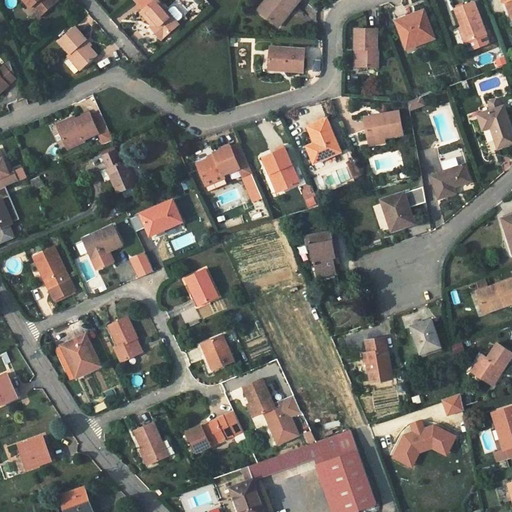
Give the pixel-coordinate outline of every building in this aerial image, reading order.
[(58,1),(57,0),(23,0),(33,12),(40,6),(45,12),(58,1)] [(154,0),(141,12),(152,25),(155,29),(153,31),(161,39),(178,24),(175,21),(166,10),(157,0),(154,0)] [(266,0),(262,6),(267,10),(263,15),(278,27),(299,0),(266,0)] [(511,0),(503,0),(504,4),(505,3),(508,2),(511,12),(511,0)] [(487,35),(474,2),(455,10),(462,28),(459,29),(465,43),(487,35)] [(38,17),(45,12),(40,6),(33,12),(38,17)] [(171,6),(166,10),(175,21),(180,17),(180,14),(174,6),(171,6)] [(267,10),(262,6),(258,11),(263,15),(267,10)] [(435,39),(425,11),(397,21),(407,49),(435,39)] [(97,55),(90,47),(85,41),(87,40),(76,26),(58,42),(70,55),(63,61),(75,75),(97,55)] [(359,49),(359,66),(378,67),(379,50),(377,49),(378,29),(356,29),(356,49),(359,49)] [(286,68),(285,71),(303,72),(305,49),(270,47),(269,67),(286,68)] [(504,57),(495,60),(498,68),(507,64),(504,57)] [(0,69),(0,76),(7,85),(15,79),(4,66),(0,69)] [(408,102),(410,110),(426,105),(423,97),(408,102)] [(511,143),(511,130),(504,106),(479,114),(484,129),(492,126),(499,148),(511,143)] [(400,111),(383,114),(383,117),(375,118),(375,116),(365,117),(369,139),(385,137),(404,133),(400,111)] [(57,124),(66,144),(83,136),(84,139),(97,134),(100,133),(92,116),(90,112),(76,119),(71,120),(71,119),(57,124)] [(101,112),(92,116),(100,133),(97,134),(102,145),(113,140),(101,112)] [(342,152),(327,118),(308,126),(315,142),(306,146),(314,163),(342,152)] [(85,142),(84,139),(83,136),(66,144),(68,149),(85,142)] [(385,137),(369,139),(370,145),(386,142),(385,137)] [(240,143),(231,146),(241,168),(240,168),(244,177),(253,173),(240,143)] [(241,168),(231,146),(231,145),(214,152),(215,156),(197,164),(209,191),(228,183),(224,175),(240,168),(241,168)] [(274,173),(281,191),(300,183),(285,148),(263,157),(270,174),(274,173)] [(122,162),(116,149),(102,154),(108,168),(107,168),(118,194),(122,192),(125,198),(140,191),(137,186),(139,185),(128,160),(122,162)] [(471,181),(460,151),(439,158),(444,172),(432,176),(440,198),(456,193),(454,187),(471,181)] [(9,174),(3,158),(0,159),(0,188),(4,187),(26,178),(22,168),(9,174)] [(363,175),(356,160),(348,164),(355,178),(363,175)] [(274,173),(270,174),(278,192),(281,191),(274,173)] [(32,185),(42,181),(40,176),(30,180),(32,185)] [(42,181),(32,185),(34,189),(43,185),(42,181)] [(19,222),(4,187),(0,188),(0,243),(8,240),(4,231),(10,229),(9,226),(19,222)] [(405,193),(410,207),(426,202),(424,187),(405,193)] [(405,219),(413,217),(410,207),(405,193),(383,200),(393,231),(407,226),(405,219)] [(306,200),(310,207),(317,204),(314,197),(306,200)] [(147,228),(148,232),(163,226),(165,230),(182,222),(173,200),(141,214),(147,228)] [(147,228),(141,214),(130,219),(136,233),(147,228)] [(511,215),(502,218),(509,239),(511,239),(511,242),(511,215)] [(405,219),(407,226),(415,223),(413,217),(405,219)] [(93,259),(97,269),(109,264),(106,258),(111,256),(109,251),(122,245),(113,226),(84,239),(91,255),(107,248),(108,252),(93,259)] [(163,226),(148,232),(151,238),(166,232),(165,230),(163,226)] [(330,240),(329,231),(304,236),(306,246),(310,245),(314,262),(313,262),(313,264),(314,264),(317,278),(338,273),(336,266),(334,257),(337,257),(334,239),(330,240)] [(34,256),(46,282),(49,281),(53,288),(50,289),(55,300),(76,291),(54,246),(34,256)] [(107,248),(91,255),(93,259),(108,252),(107,248)] [(152,271),(144,253),(130,259),(138,277),(152,271)] [(186,278),(194,294),(196,293),(201,305),(218,297),(205,269),(186,278)] [(91,290),(102,286),(99,279),(88,283),(91,290)] [(504,302),(506,306),(511,303),(511,280),(477,292),(484,309),(504,302)] [(196,306),(201,305),(196,293),(194,294),(191,295),(196,306)] [(504,302),(484,309),(485,313),(506,306),(504,302)] [(185,324),(199,318),(195,307),(181,313),(185,324)] [(122,363),(140,354),(134,340),(137,338),(138,338),(128,317),(109,325),(119,347),(115,349),(122,363)] [(425,352),(426,355),(440,350),(439,347),(441,347),(432,320),(411,326),(420,354),(425,352)] [(100,367),(86,335),(61,346),(66,357),(69,356),(79,377),(100,367)] [(213,370),(234,361),(223,335),(202,344),(213,370)] [(144,352),(137,338),(134,340),(140,354),(144,352)] [(393,378),(385,338),(366,341),(368,352),(361,353),(363,363),(367,363),(370,382),(393,378)] [(452,346),(453,352),(464,349),(462,343),(452,346)] [(483,355),(476,365),(481,368),(477,375),(485,380),(487,377),(495,383),(500,375),(497,373),(499,370),(502,372),(511,357),(511,353),(497,344),(487,358),(483,355)] [(481,368),(476,365),(472,371),(477,375),(481,368)] [(0,405),(19,397),(11,378),(7,379),(5,374),(0,375),(0,405)] [(493,386),(495,383),(487,377),(485,380),(493,386)] [(139,389),(141,379),(132,378),(131,387),(139,389)] [(243,387),(256,415),(264,412),(275,407),(262,379),(243,387)] [(399,392),(406,391),(405,383),(398,384),(399,392)] [(458,395),(443,400),(447,415),(463,410),(458,395)] [(275,407),(264,412),(278,443),(298,435),(290,416),(301,411),(296,399),(275,408),(275,407)] [(511,406),(493,413),(496,421),(499,420),(504,437),(501,438),(505,450),(507,449),(510,459),(511,458),(511,406)] [(234,412),(216,420),(217,422),(203,429),(202,426),(202,425),(187,432),(196,452),(243,430),(234,412)] [(217,422),(216,420),(202,426),(203,429),(217,422)] [(499,420),(496,421),(501,438),(504,437),(499,420)] [(422,421),(411,424),(414,433),(405,435),(393,457),(411,466),(418,452),(432,448),(446,455),(455,437),(434,426),(424,429),(422,421)] [(143,449),(150,464),(168,456),(153,423),(135,431),(143,449)] [(351,430),(319,442),(323,455),(325,460),(342,511),(355,511),(377,504),(351,430)] [(315,440),(311,431),(304,434),(309,443),(315,440)] [(42,436),(19,444),(28,469),(52,461),(42,436)] [(253,479),(260,477),(323,455),(319,442),(316,442),(247,466),(253,479)] [(150,464),(143,449),(140,450),(147,465),(150,464)] [(13,464),(8,463),(5,465),(8,471),(11,471),(15,468),(13,464)] [(266,511),(253,479),(230,487),(239,511),(266,511)] [(84,487),(61,495),(66,511),(91,511),(86,497),(88,497),(84,487)]
